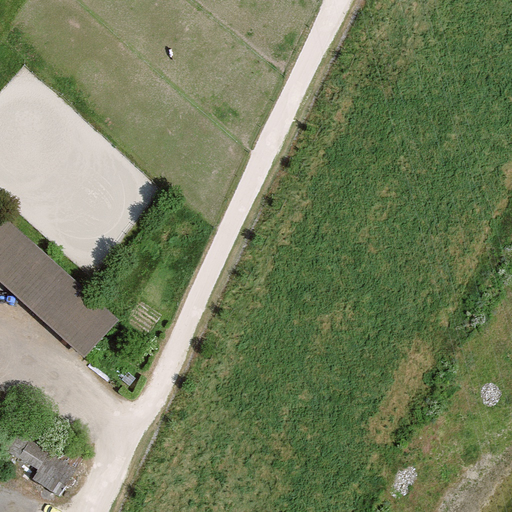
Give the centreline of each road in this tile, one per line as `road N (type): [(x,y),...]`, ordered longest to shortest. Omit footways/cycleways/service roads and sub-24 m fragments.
road 1 (track): [(170,511),(201,417),(261,328),(427,202),(481,0)]
road 2 (track): [(339,0),(92,511)]
road 3 (track): [(383,230),(361,441),(372,511)]
road 4 (track): [(509,511),(511,390)]
